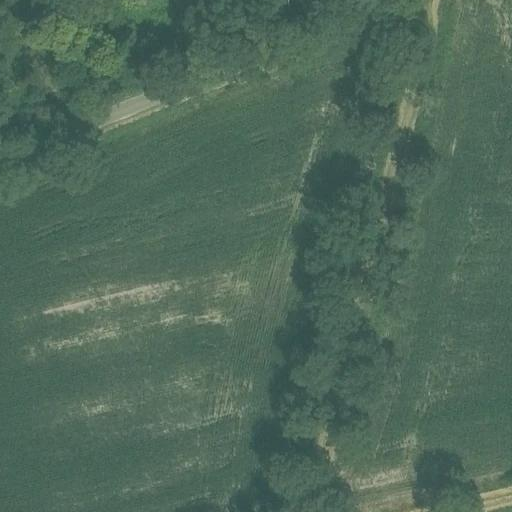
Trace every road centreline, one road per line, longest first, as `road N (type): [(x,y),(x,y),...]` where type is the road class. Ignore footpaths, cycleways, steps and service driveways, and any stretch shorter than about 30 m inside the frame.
road 1 (track): [(423,0),(292,511)]
road 2 (unclassified): [(0,159),(391,0)]
